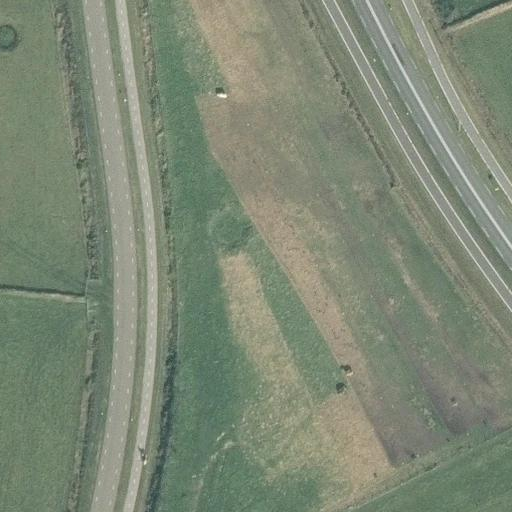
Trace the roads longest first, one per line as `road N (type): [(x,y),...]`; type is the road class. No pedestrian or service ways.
road 1 (tertiary): [(103,511),(129,370),(129,309),(92,0)]
road 2 (secondary): [(511,256),(437,143),(362,0)]
